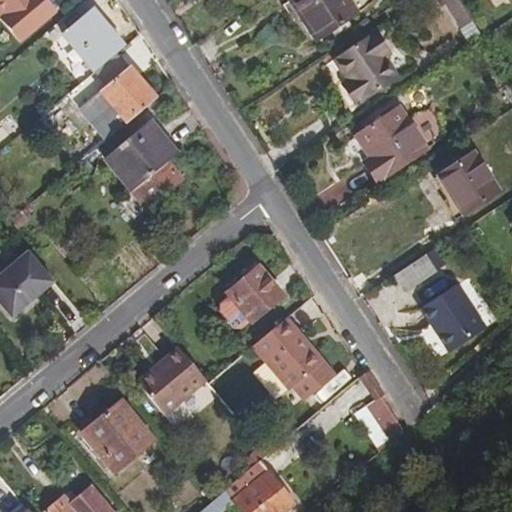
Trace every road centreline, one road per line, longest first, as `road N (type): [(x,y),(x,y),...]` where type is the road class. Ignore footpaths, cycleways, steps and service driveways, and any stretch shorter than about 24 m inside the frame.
road 1 (residential): [(265,199),(0,420)]
road 2 (residential): [(413,420),(265,199)]
road 3 (residential): [(265,199),(133,0)]
